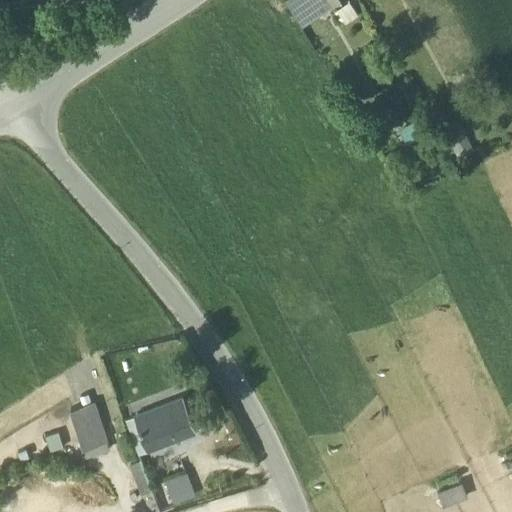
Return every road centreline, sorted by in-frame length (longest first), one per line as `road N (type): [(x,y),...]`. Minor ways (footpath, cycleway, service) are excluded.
road 1 (tertiary): [(296,511),(220,365),(137,255),(7,109)]
road 2 (tertiary): [(7,109),(182,0)]
road 3 (track): [(0,12),(139,0)]
